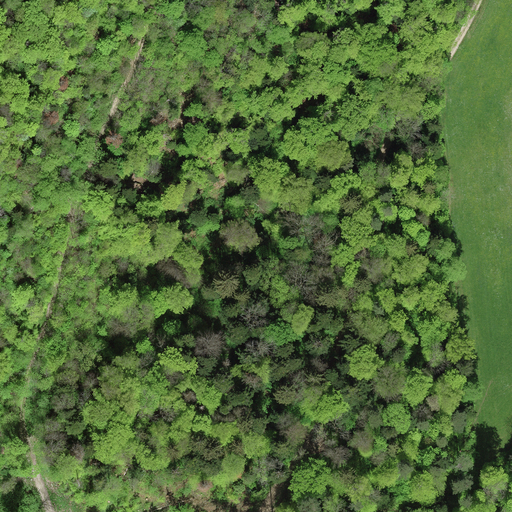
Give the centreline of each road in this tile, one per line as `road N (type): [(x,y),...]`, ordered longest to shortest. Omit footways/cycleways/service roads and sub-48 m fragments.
road 1 (track): [(479,0),(378,168),(322,400),(266,511)]
road 2 (track): [(57,511),(25,440),(26,415),(152,0)]
road 3 (track): [(441,70),(426,220)]
